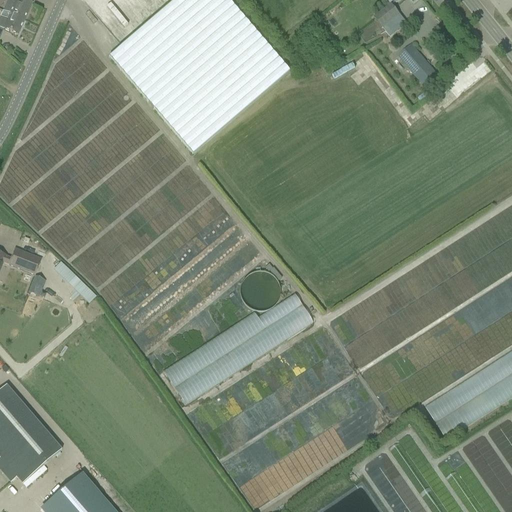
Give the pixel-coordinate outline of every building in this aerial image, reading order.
[(21,0),(8,0),(3,12),(24,21),(32,4),(21,0)] [(176,0),(108,58),(192,156),(288,73),(225,0),(176,0)] [(373,18),(382,30),(389,39),(398,32),(390,23),(399,16),(391,5),(373,18)] [(0,29),(17,37),(24,21),(3,12),(0,20),(0,29)] [(403,53),(397,58),(407,69),(426,92),(432,87),(440,80),(411,46),(403,53)] [(34,277),(40,261),(24,254),(14,251),(11,260),(0,255),(0,269),(2,264),(34,277)] [(260,319),(258,317),(165,372),(186,407),(318,329),(299,296),(260,319)] [(445,438),(511,400),(511,355),(426,403),(445,438)] [(0,471),(11,484),(16,479),(22,486),(62,451),(7,387),(0,393),(0,471)] [(448,511),(404,445),(394,452),(433,511),(484,511),(460,474),(447,483),(466,511),(448,511)] [(120,511),(78,466),(37,503),(46,511),(120,511)] [(343,496),(336,511),(358,511),(362,504),(343,496)]
